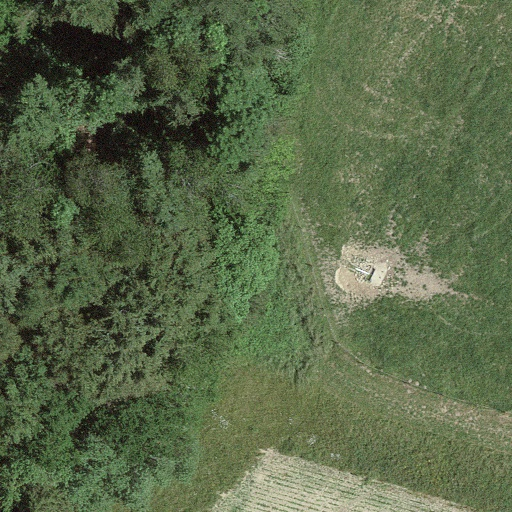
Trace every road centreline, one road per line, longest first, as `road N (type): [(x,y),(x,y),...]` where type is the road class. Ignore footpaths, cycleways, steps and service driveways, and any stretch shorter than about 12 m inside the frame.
road 1 (track): [(49,511),(239,316),(267,0)]
road 2 (track): [(511,429),(352,392),(239,316)]
